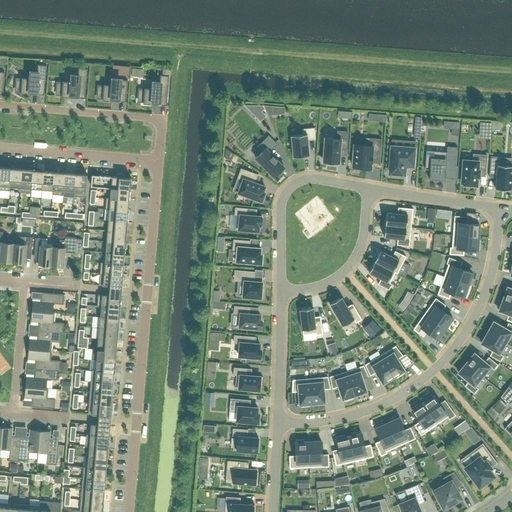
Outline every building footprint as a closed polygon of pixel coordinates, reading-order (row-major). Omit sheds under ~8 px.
[(22,79),(16,90),(21,91),(20,93),(44,95),(46,65),(38,65),(37,73),(31,72),(30,78),(22,78),(22,79)] [(63,83),(57,94),(62,94),(61,97),(85,99),(87,69),(78,68),(78,76),(71,76),(71,82),(63,81),(63,83)] [(138,101),(143,101),(143,104),(166,106),(169,76),(160,75),(159,83),(153,83),(153,89),(144,88),(144,90),(138,101)] [(112,85),(104,84),(103,86),(97,97),(102,98),(102,100),(125,102),(127,80),(112,79),(112,85)] [(302,135),(291,136),(293,157),(293,158),(309,156),(309,155),(307,140),(315,140),(314,128),(301,129),(302,135)] [(337,139),(325,138),(323,162),(329,162),(329,164),(337,165),(337,163),(338,163),(339,150),(346,150),(348,132),(337,131),(337,139)] [(282,169),(284,167),(269,152),(277,144),(269,135),(257,147),(262,152),(256,158),(274,177),(276,175),(277,177),(284,170),(282,169)] [(370,169),(371,163),(380,164),(382,139),(369,138),(368,143),(366,145),(354,144),(352,167),(362,167),(362,169),(370,169)] [(392,173),(392,176),(401,176),(401,174),(404,174),(405,166),(413,166),(414,148),(391,146),(389,173),(392,173)] [(447,146),(446,152),(435,151),(434,158),(425,157),(425,169),(429,170),(429,179),(445,181),(446,165),(455,166),(457,147),(447,146)] [(474,185),(476,185),(477,177),(479,177),(480,171),(485,171),(487,155),(473,154),(472,161),(463,160),(461,183),(464,183),(464,184),(466,185),(466,187),(474,187),(474,185)] [(511,172),(511,166),(501,165),(502,157),(491,156),(489,177),(496,178),(495,189),(511,190),(511,172)] [(10,187),(11,168),(0,167),(0,172),(0,190),(10,191),(10,187)] [(10,187),(20,188),(22,169),(11,168),(10,187)] [(265,186),(254,183),(257,174),(241,168),(237,178),(243,180),(238,193),(261,201),(265,193),(263,192),(265,186)] [(32,189),(31,189),(33,170),(22,169),(20,188),(20,192),(31,193),(32,189)] [(31,189),(32,189),(42,190),(44,171),(33,170),(31,189)] [(42,190),(52,190),(53,191),(54,172),(44,171),(42,190)] [(53,191),(52,190),(52,194),(63,195),(65,173),(54,172),(53,191)] [(63,195),(74,196),(76,173),(65,173),(63,195)] [(87,174),(76,173),(74,196),(85,197),(87,174)] [(91,186),(111,188),(130,189),(131,178),(92,175),(91,186)] [(129,200),(130,189),(111,188),(110,198),(129,200)] [(128,211),(129,200),(110,198),(106,198),(105,209),(109,210),(109,209),(128,211)] [(259,225),(261,226),(261,216),(246,215),(247,208),(235,207),(234,215),(236,215),(235,229),(258,231),(259,225)] [(397,213),(386,212),(385,225),(411,227),(413,209),(401,207),(400,214),(397,213)] [(127,222),(128,211),(109,209),(109,210),(108,220),(127,222)] [(454,216),(453,235),(478,237),(479,224),(466,223),(466,217),(454,216)] [(108,220),(107,231),(126,232),(127,222),(108,220)] [(411,227),(385,225),(384,237),(397,238),(397,245),(409,246),(411,227)] [(12,262),(14,240),(8,240),(8,235),(3,235),(3,232),(0,231),(0,246),(1,247),(0,261),(0,263),(5,263),(7,262),(12,262)] [(106,241),(126,243),(126,232),(107,231),(106,241)] [(478,237),(453,235),(452,247),(450,247),(449,254),(463,255),(464,249),(477,250),(477,249),(479,249),(480,241),(478,241),(478,237)] [(14,240),(12,262),(17,263),(19,264),(24,265),(24,263),(25,249),(31,249),(32,237),(21,236),(20,241),(14,240)] [(53,244),(51,265),(56,266),(57,268),(63,268),(63,266),(64,252),(75,253),(76,237),(65,236),(64,240),(60,240),(59,244),(53,244)] [(51,265),(53,244),(46,243),(47,239),(35,238),(34,250),(40,250),(39,264),(39,266),(44,266),(46,265),(51,265)] [(260,254),(260,248),(249,247),(250,241),(233,239),(232,250),(237,250),(236,261),(261,264),(262,254),(260,254)] [(106,241),(105,252),(124,254),(125,254),(126,243),(106,241)] [(380,250),(374,261),(397,273),(406,256),(395,251),(392,256),(380,250)] [(105,263),(123,265),(124,254),(105,252),(105,263)] [(448,264),(444,276),(468,285),(472,273),(460,268),(462,262),(448,257),(446,263),(448,264)] [(397,273),(374,261),(368,272),(381,279),(378,284),(389,290),(392,284),(389,283),(395,272),(397,273)] [(123,275),(123,265),(105,263),(101,262),(100,273),(123,275)] [(255,272),(234,270),(233,281),(244,282),(243,297),(260,298),(261,297),(263,297),(263,289),(261,289),(262,282),(254,282),(255,272)] [(121,297),(121,296),(121,290),(122,287),(122,286),(123,275),(100,273),(99,285),(109,286),(109,289),(108,295),(98,294),(97,306),(101,306),(120,308),(121,297)] [(468,285),(444,276),(437,294),(449,299),(451,293),(463,297),(464,296),(465,297),(468,289),(466,288),(468,285)] [(511,288),(507,287),(503,299),(511,302),(511,288)] [(33,301),(32,311),(55,313),(55,312),(52,312),(53,303),(63,304),(64,294),(42,292),(41,301),(33,301)] [(348,309),(347,307),(341,297),(329,304),(342,326),(353,319),(355,323),(361,319),(354,306),(348,309)] [(435,298),(424,314),(445,328),(452,318),(442,310),(445,305),(435,298)] [(511,302),(503,299),(502,301),(500,300),(497,308),(499,309),(499,311),(511,315),(509,321),(511,322),(511,302)] [(101,306),(100,317),(119,318),(120,308),(101,306)] [(260,320),(260,315),(249,314),(250,307),(234,306),(233,313),(237,314),(236,327),(261,329),(262,320),(260,320)] [(323,334),(321,320),(315,321),(314,317),(313,307),(299,309),(303,335),(315,333),(316,335),(323,334)] [(54,322),(55,313),(32,311),(31,321),(40,322),(39,330),(63,332),(64,323),(54,322)] [(445,328),(424,314),(413,329),(423,337),(426,331),(437,339),(445,328)] [(99,328),(118,329),(119,319),(119,318),(100,317),(99,328)] [(493,322),(487,332),(505,343),(511,332),(511,325),(508,323),(505,328),(493,322)] [(99,328),(98,338),(117,340),(118,329),(99,328)] [(63,333),(63,332),(39,330),(38,339),(30,338),(29,349),(51,351),(52,341),(60,342),(61,333),(63,333)] [(505,343),(487,332),(481,343),(492,350),(489,355),(500,361),(503,356),(499,353),(505,343)] [(239,356),(251,357),(251,359),(259,360),(259,358),(261,358),(262,349),(260,349),(260,344),(254,344),(255,337),(235,336),(234,343),(240,343),(239,356)] [(97,349),(116,351),(117,340),(98,338),(97,349)] [(380,355),(393,377),(395,375),(397,377),(404,373),(403,371),(404,370),(397,359),(403,355),(395,346),(380,355)] [(51,360),(51,351),(29,349),(28,359),(36,360),(36,368),(60,370),(61,361),(51,360)] [(97,349),(96,360),(115,362),(116,351),(97,349)] [(466,363),(482,376),(490,367),(493,370),(498,365),(488,357),(484,362),(474,353),(466,363)] [(393,377),(380,355),(365,364),(370,375),(376,372),(383,383),(393,377)] [(95,371),(114,372),(115,372),(115,362),(96,360),(95,370),(95,371)] [(301,369),(300,360),(293,361),(292,369),(301,369)] [(35,374),(35,361),(27,361),(27,374),(35,374)] [(482,376),(466,363),(458,372),(468,381),(464,386),(474,393),(478,389),(474,385),(482,376)] [(346,371),(354,395),(366,391),(362,379),(368,377),(363,365),(346,371)] [(236,375),(235,388),(259,390),(260,384),(262,385),(262,377),(247,375),(247,368),(233,367),(233,375),(236,375)] [(60,371),(60,370),(36,368),(35,377),(27,376),(26,386),(48,388),(46,388),(47,379),(56,380),(57,371),(60,371)] [(91,381),(113,383),(114,372),(95,371),(95,370),(91,370),(91,381)] [(354,395),(346,371),(329,376),(332,388),(338,386),(342,399),(344,398),(345,400),(352,398),(352,396),(354,395)] [(310,378),(312,403),(324,402),(323,389),(330,389),(327,377),(310,378)] [(312,403),(310,378),(292,380),(292,392),(298,391),(300,405),(301,404),(301,406),(310,406),(309,404),(312,403)] [(91,381),(90,392),(112,394),(113,383),(91,381)] [(48,388),(26,386),(25,397),(33,397),(32,406),(54,408),(55,398),(47,398),(48,388)] [(49,387),(49,395),(57,395),(57,387),(49,387)] [(90,392),(89,403),(112,405),(112,394),(90,392)] [(422,403),(437,424),(447,417),(449,419),(455,415),(446,402),(441,406),(433,395),(432,396),(431,394),(424,399),(426,401),(422,403)] [(247,400),(230,398),(229,412),(237,412),(236,421),(258,423),(259,414),(257,414),(258,408),(247,407),(247,400)] [(91,424),(90,435),(109,437),(110,426),(110,425),(110,420),(111,416),(112,405),(89,403),(88,414),(98,415),(98,419),(97,424),(91,424)] [(437,424),(422,403),(419,405),(418,404),(411,408),(413,410),(412,410),(419,421),(414,425),(421,435),(437,424)] [(387,423),(397,446),(415,438),(410,427),(404,430),(399,418),(387,423)] [(397,446),(387,423),(383,424),(383,423),(375,426),(376,428),(375,428),(380,440),(375,443),(381,456),(387,453),(386,451),(397,446)] [(8,460),(18,461),(20,437),(11,437),(12,428),(2,427),(0,450),(9,450),(8,460)] [(234,436),(233,450),(257,452),(258,437),(247,436),(247,429),(233,428),(232,436),(234,436)] [(29,452),(38,453),(40,431),(30,430),(29,438),(20,437),(18,461),(19,461),(19,459),(28,460),(29,452)] [(50,431),(40,431),(38,453),(47,454),(46,464),(56,465),(57,455),(62,456),(63,445),(58,445),(58,440),(49,440),(50,431)] [(348,436),(354,461),(373,456),(370,444),(364,446),(361,433),(360,433),(360,431),(352,433),(352,435),(348,436)] [(108,447),(109,437),(90,435),(86,434),(85,446),(89,446),(108,447)] [(354,461),(348,436),(345,437),(344,435),(336,437),(337,439),(336,439),(339,452),(333,453),(336,465),(354,461)] [(309,467),(308,442),(304,442),(304,440),(296,440),(296,442),(295,442),(296,455),(289,456),(289,468),(309,467)] [(308,442),(309,467),(329,466),(328,454),(322,454),(321,441),(308,442)] [(464,468),(479,487),(494,476),(489,469),(491,468),(488,463),(494,459),(483,444),(469,454),(473,461),(464,468)] [(89,446),(88,457),(107,458),(108,447),(89,446)] [(88,457),(87,467),(106,469),(107,458),(88,457)] [(225,482),(255,485),(256,470),(248,469),(246,467),(247,463),(248,463),(248,462),(227,460),(225,482)] [(105,480),(106,469),(87,467),(83,467),(82,478),(105,480)] [(461,484),(453,473),(444,478),(447,483),(434,491),(439,501),(438,501),(441,507),(442,506),(443,508),(461,498),(455,488),(461,484)] [(105,480),(82,478),(81,488),(104,490),(105,480)] [(424,501),(417,484),(404,489),(409,500),(399,504),(402,511),(420,511),(417,504),(426,501),(426,500),(424,501)] [(81,488),(81,499),(103,501),(104,490),(81,488)] [(240,503),(240,497),(226,496),(224,511),(253,511),(254,504),(240,503)] [(80,511),(84,511),(84,510),(103,511),(104,502),(103,501),(81,499),(80,511)] [(371,509),(361,511),(388,511),(384,499),(370,503),(371,509)] [(40,506),(39,511),(59,511),(61,502),(40,500),(39,506),(40,506)] [(6,511),(17,511),(18,508),(19,504),(7,503),(6,511)]
